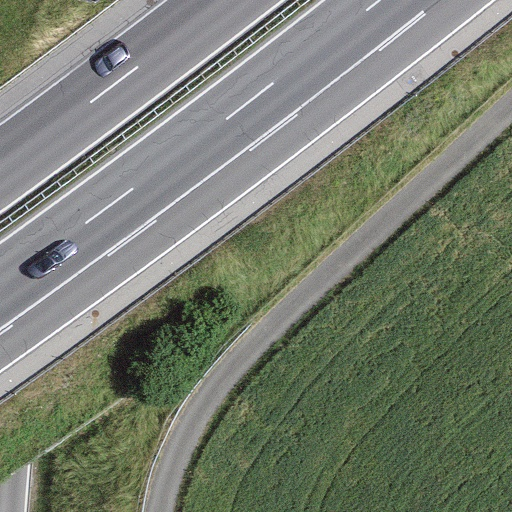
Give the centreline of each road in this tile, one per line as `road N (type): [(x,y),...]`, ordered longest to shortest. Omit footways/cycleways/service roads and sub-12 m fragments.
road 1 (motorway): [(56,0),(0,506)]
road 2 (motorway): [(0,287),(259,105),(384,0)]
road 3 (motorway): [(222,0),(0,166)]
